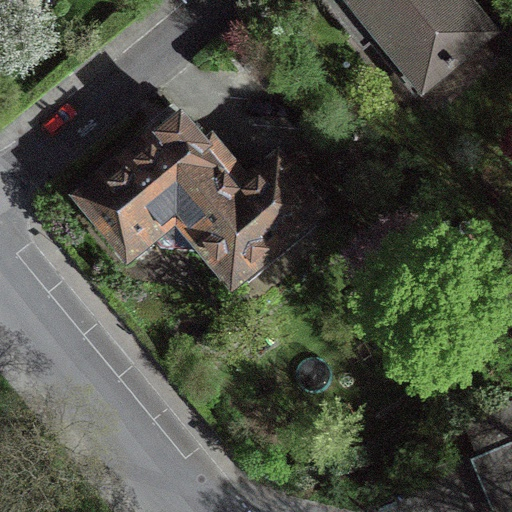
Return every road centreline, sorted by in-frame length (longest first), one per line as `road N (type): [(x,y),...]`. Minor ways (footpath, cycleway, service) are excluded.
road 1 (residential): [(191,511),(0,279)]
road 2 (residential): [(0,182),(227,0)]
